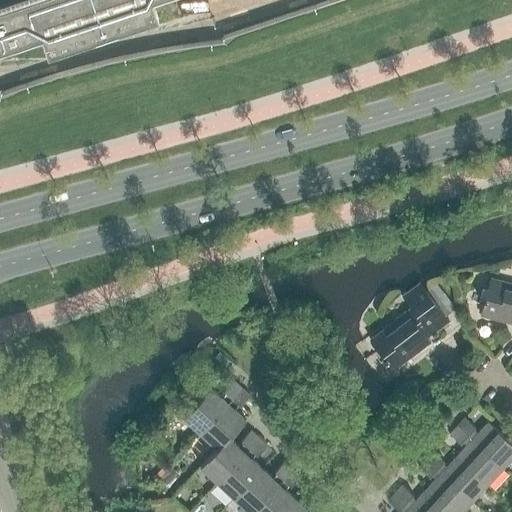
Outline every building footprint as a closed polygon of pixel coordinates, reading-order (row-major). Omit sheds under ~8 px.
[(0,0),(0,53),(41,40),(46,57),(158,20),(152,2),(157,0),(0,0)] [(511,286),(489,280),(487,291),(483,289),(480,300),(484,302),(481,313),(511,321),(511,324),(511,286)] [(427,339),(432,336),(449,322),(419,282),(405,293),(401,296),(410,307),(394,319),(396,322),(371,341),(391,368),(417,349),(419,351),(430,342),(427,339)] [(232,398),(241,388),(233,380),(224,391),(232,398)] [(200,433),(228,402),(210,387),(182,416),(200,433)] [(240,406),(249,395),(241,388),(232,398),(240,406)] [(228,402),(200,433),(216,448),(217,448),(228,436),(228,437),(242,422),(245,418),(228,402)] [(475,427),(464,417),(457,426),(467,435),(475,427)] [(511,444),(487,421),(471,439),(501,466),(511,454),(511,444)] [(467,435),(457,426),(450,434),(460,443),(467,435)] [(249,448),(258,437),(250,430),(241,440),(249,448)] [(245,452),(228,437),(228,436),(217,448),(216,448),(200,466),(217,482),(245,452)] [(257,455),(266,445),(258,437),(249,448),(257,455)] [(471,439),(456,456),(486,483),(501,466),(471,439)] [(444,460),(433,451),(426,459),(436,469),(444,460)] [(245,452),(217,482),(234,498),(262,467),(245,452)] [(456,456),(440,473),(470,500),(486,483),(456,456)] [(436,469),(426,459),(419,467),(429,477),(436,469)] [(282,479),(292,468),(284,461),(274,471),(282,479)] [(160,477),(167,469),(163,466),(156,474),(160,477)] [(262,467),(234,498),(249,511),(251,511),(278,483),(262,467)] [(290,486),(300,476),(292,468),(282,479),(290,486)] [(176,477),(168,469),(159,479),(168,486),(176,477)] [(440,473),(425,490),(449,511),(459,511),(470,500),(440,473)] [(278,483),(251,511),(282,511),(295,498),(278,483)] [(413,494),(403,485),(395,493),(405,502),(413,494)] [(410,506),(415,511),(449,511),(425,490),(410,506)] [(316,509),(325,499),(317,492),(308,502),(316,509)] [(405,502),(395,493),(388,501),(398,510),(405,502)] [(309,511),(295,498),(282,511),(309,511)] [(318,511),(328,511),(333,507),(325,499),(316,509),(318,511)]
